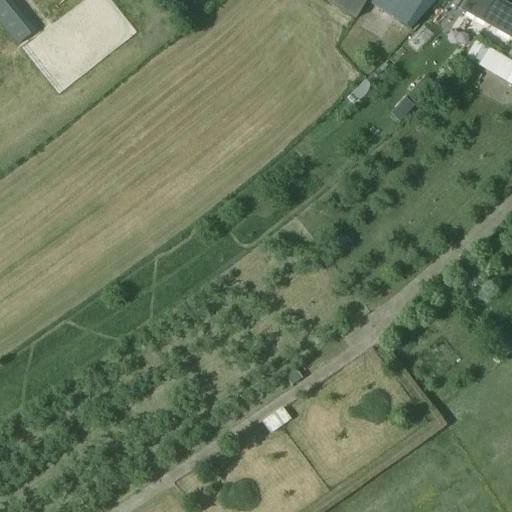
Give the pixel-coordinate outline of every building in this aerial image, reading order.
[(354,19),(366,0),(322,0),(329,3),(354,19)] [(370,0),(368,5),(368,6),(412,33),(439,2),(439,0),(370,0)] [(466,61),(511,88),(511,63),(477,43),(466,61)] [(482,151),(500,145),(491,120),(473,127),(482,151)] [(500,264),(492,254),(463,278),(471,288),(500,264)] [(274,432),(283,426),(280,421),(287,416),(283,410),(266,421),(274,432)]
